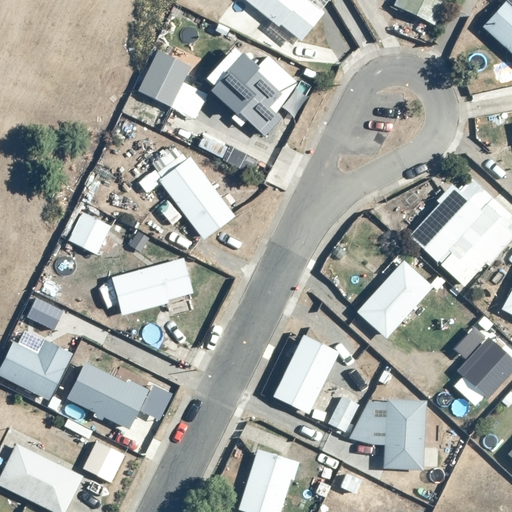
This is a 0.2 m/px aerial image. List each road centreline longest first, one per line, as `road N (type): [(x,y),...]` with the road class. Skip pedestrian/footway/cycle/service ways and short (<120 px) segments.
road 1 (residential): [(324,144),(352,86),(404,66),(430,80),(442,103),(440,131),(415,156),(310,203)]
road 2 (residential): [(154,511),(310,203)]
